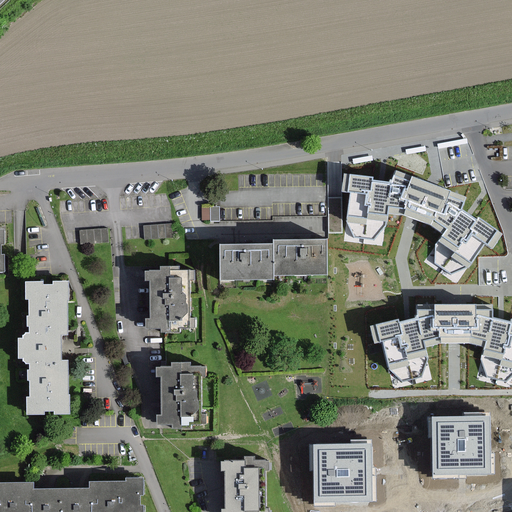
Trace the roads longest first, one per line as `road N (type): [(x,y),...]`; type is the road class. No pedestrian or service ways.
road 1 (residential): [(511,113),(193,170),(35,185)]
road 2 (residential): [(35,185),(104,358),(106,396)]
road 3 (residential): [(164,511),(131,434),(82,435)]
